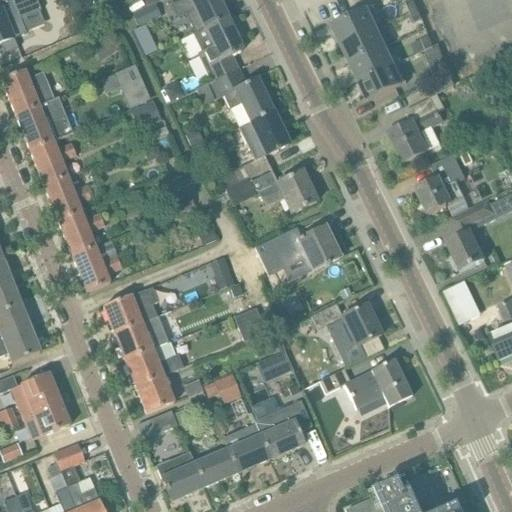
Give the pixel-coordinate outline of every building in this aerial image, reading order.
[(0,44),(11,40),(18,37),(12,21),(19,18),(34,12),(29,0),(4,0),(8,11),(0,13),(0,44)] [(140,11),(155,4),(162,0),(143,0),(148,7),(140,11)] [(204,30),(227,20),(217,0),(184,0),(170,7),(177,20),(195,11),(204,30)] [(411,0),(405,3),(410,14),(417,10),(411,0)] [(132,15),(139,29),(162,18),(155,4),(140,11),(132,15)] [(417,10),(410,14),(415,25),(422,21),(417,10)] [(332,28),(341,47),(375,31),(366,12),(332,28)] [(238,72),(231,58),(243,52),(227,20),(204,30),(193,36),(201,54),(196,56),(210,86),(238,72)] [(144,27),(131,33),(143,58),(155,52),(144,27)] [(341,47),(350,66),(384,49),(375,31),(341,47)] [(114,35),(93,50),(101,61),(122,47),(114,35)] [(429,38),(421,41),(425,52),(433,49),(429,38)] [(350,66),(358,84),(393,68),(385,49),(384,49),(350,66)] [(393,68),(358,84),(368,103),(407,85),(398,66),(393,68)] [(135,68),(114,76),(120,89),(129,111),(149,103),(135,68)] [(257,81),(245,87),(238,72),(210,86),(196,92),(203,107),(223,98),(238,130),(273,114),(257,81)] [(25,73),(1,82),(15,118),(54,103),(48,88),(47,88),(43,76),(28,82),(25,73)] [(481,104),(494,97),(483,75),(470,81),(481,104)] [(54,103),(15,118),(30,154),(53,144),(53,145),(73,137),(58,101),(54,103)] [(440,147),(432,129),(442,125),(431,101),(423,105),(405,113),(411,125),(389,136),(404,165),(440,147)] [(264,159),(288,147),(273,114),(238,130),(254,163),(233,173),(234,174),(220,181),(226,192),(225,193),(270,171),(264,159)] [(44,189),(67,180),(61,165),(76,159),(71,147),(57,153),(53,145),(53,144),(30,154),(44,189)] [(468,154),(461,158),(466,168),(473,165),(468,154)] [(429,217),(465,200),(457,185),(466,181),(454,157),(431,168),(437,180),(416,190),(429,217)] [(316,204),(302,174),(277,186),(270,171),(225,193),(232,209),(260,195),(266,207),(283,199),(291,216),(316,204)] [(181,192),(176,178),(158,185),(163,199),(181,192)] [(58,224),(82,215),(78,207),(93,201),(88,189),(74,195),(67,180),(44,189),(58,224)] [(171,220),(195,210),(190,197),(165,206),(171,220)] [(459,239),(446,245),(460,274),(485,262),(471,233),(470,234),(468,229),(494,216),(488,203),(451,221),(459,239)] [(72,259),(96,250),(90,235),(104,229),(99,217),(85,223),(82,215),(58,224),(72,259)] [(313,273),(323,268),(324,270),(329,267),(328,266),(343,259),(334,240),(330,242),(323,229),(290,246),(285,234),(267,243),(277,264),(302,251),(313,273)] [(121,271),(116,259),(110,244),(96,250),(72,259),(86,295),(110,285),(106,277),(121,271)] [(1,259),(0,259),(0,287),(11,283),(1,259)] [(218,292),(233,287),(223,259),(197,269),(202,283),(213,279),(218,292)] [(0,287),(0,314),(20,307),(11,283),(0,287)] [(465,285),(444,294),(460,327),(470,322),(460,299),(469,294),(465,285)] [(152,290),(103,309),(114,336),(141,325),(156,320),(151,307),(158,304),(152,290)] [(348,290),(340,294),(343,301),(351,297),(348,290)] [(511,357),(511,306),(511,303),(499,308),(509,331),(490,340),(500,363),(511,357)] [(318,315),(311,318),(318,333),(328,327),(334,339),(335,339),(348,333),(356,350),(360,348),(366,360),(384,352),(377,339),(381,337),(366,307),(342,319),(336,306),(318,315)] [(30,330),(20,307),(0,314),(0,342),(2,342),(30,330)] [(265,337),(266,336),(261,323),(239,332),(244,345),(265,337)] [(124,363),(152,352),(141,325),(114,336),(124,363)] [(40,355),(30,331),(30,330),(2,342),(0,342),(0,359),(8,356),(12,366),(40,355)] [(273,357),(285,352),(277,332),(266,336),(265,337),(273,357)] [(135,390),(163,378),(183,370),(177,357),(172,359),(167,346),(152,352),(124,363),(135,390)] [(263,383),(290,373),(283,355),(256,365),(263,383)] [(344,372),(319,384),(325,397),(344,387),(356,412),(383,399),(389,411),(411,399),(393,363),(349,384),(344,372)] [(21,417),(59,402),(48,376),(20,387),(17,389),(13,378),(0,383),(0,395),(10,392),(21,417)] [(207,399),(217,396),(221,407),(240,399),(230,376),(202,387),(207,399)] [(146,417),(164,409),(174,406),(163,378),(135,390),(146,417)] [(316,390),(309,394),(314,405),(322,401),(316,390)] [(31,443),(51,435),(69,428),(59,402),(21,417),(31,443)] [(0,425),(15,420),(10,410),(0,414),(0,425)] [(303,447),(293,424),(288,410),(273,416),(279,430),(260,438),(270,461),(303,447)] [(149,422),(155,437),(176,428),(170,413),(149,422)] [(15,420),(0,425),(0,436),(18,429),(15,420)] [(270,461),(260,438),(255,426),(222,441),(227,452),(237,475),(270,461)] [(85,464),(78,447),(53,457),(60,474),(85,464)] [(20,451),(1,459),(3,465),(22,457),(20,451)] [(204,489),(237,475),(227,452),(194,466),(204,489)] [(204,489),(194,466),(189,455),(156,469),(170,504),(204,489)] [(56,467),(47,471),(51,480),(60,477),(56,467)] [(462,511),(459,506),(445,511),(434,511),(438,510),(424,478),(403,487),(401,481),(375,493),(378,498),(346,511),(462,511)] [(70,501),(74,511),(102,511),(94,491),(80,497),(75,487),(66,491),(67,493),(70,501)] [(33,511),(25,494),(16,498),(21,511),(33,511)] [(21,511),(16,498),(4,504),(7,511),(21,511)] [(74,511),(70,501),(62,505),(59,506),(61,511),(74,511)]
